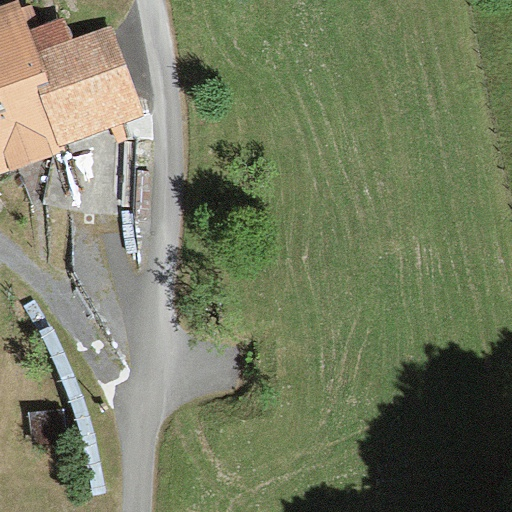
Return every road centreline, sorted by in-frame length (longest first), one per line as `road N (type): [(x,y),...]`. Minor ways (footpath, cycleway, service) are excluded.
road 1 (track): [(150,0),(167,194),(136,511)]
road 2 (track): [(0,252),(43,286),(123,402),(144,418)]
